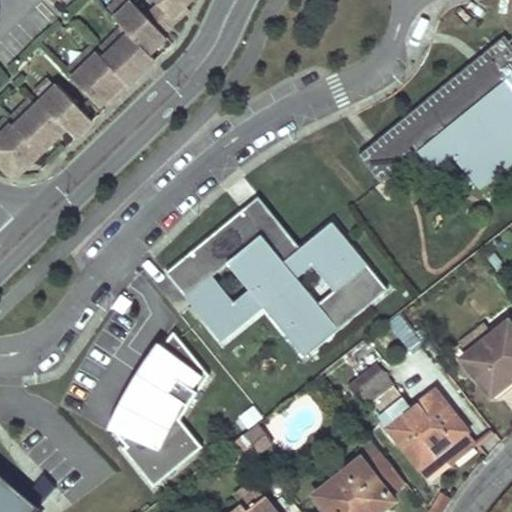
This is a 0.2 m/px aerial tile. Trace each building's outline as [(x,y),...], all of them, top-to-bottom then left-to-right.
[(127,0),(119,0),(110,9),(117,17),(131,3),(127,0)] [(173,18),(186,6),(192,0),(155,0),(163,8),(173,18)] [(113,95),(116,98),(156,60),(150,54),(167,37),(164,34),(151,20),(133,1),(131,3),(117,17),(115,19),(123,27),(117,33),(123,39),(108,54),(104,58),(93,46),(86,53),(92,59),(77,73),(72,78),(101,107),(113,95)] [(163,8),(151,20),(164,34),(189,10),(186,6),(173,18),(163,8)] [(117,33),(102,47),(108,54),(123,39),(117,33)] [(511,159),(511,40),(508,35),(480,57),(467,68),(381,135),(402,161),(421,146),(437,166),(455,150),(481,184),(492,176),(511,159)] [(86,53),(71,67),(77,73),(92,59),(86,53)] [(36,93),(43,100),(57,87),(50,80),(36,93)] [(24,162),(28,166),(67,129),(75,138),(93,121),(58,85),(57,87),(43,100),(42,101),(36,106),(21,121),(15,115),(9,121),(6,118),(0,124),(0,125),(6,131),(0,136),(0,163),(11,175),(24,162)] [(30,100),(15,115),(21,121),(36,106),(30,100)] [(393,168),(402,161),(381,135),(373,142),(393,168)] [(382,177),(393,168),(373,142),(371,140),(366,144),(360,149),(382,177)] [(11,175),(15,179),(28,166),(24,162),(11,175)] [(304,243),(262,193),(246,206),(287,257),(291,253),(304,243)] [(335,217),(304,243),(291,253),(287,257),(246,206),(190,252),(189,250),(168,268),(197,302),(225,336),(267,302),(294,334),(298,330),(313,348),(390,284),(349,234),(335,217)] [(490,320),(463,340),(472,351),(498,331),(490,320)] [(479,378),(480,376),(482,375),(497,394),(511,381),(511,321),(498,331),(472,351),(463,358),(479,378)] [(196,396),(212,374),(178,330),(166,344),(154,360),(161,365),(153,377),(145,372),(139,382),(128,401),(114,426),(127,443),(123,446),(153,484),(203,446),(182,418),(196,396)] [(313,348),(298,330),(294,334),(308,352),(313,348)] [(153,377),(161,365),(154,360),(145,372),(153,377)] [(379,414),(403,396),(396,386),(371,404),(379,414)] [(437,390),(426,399),(414,408),(403,396),(379,414),(426,474),(450,456),(455,462),(478,443),(468,430),(437,390)] [(260,426),(246,436),(260,455),(274,445),(260,426)] [(333,511),(334,511),(371,511),(372,511),(371,511),(380,511),(395,500),(391,495),(406,483),(382,452),(367,465),(362,459),(316,496),(328,511),(333,511)] [(0,511),(36,511),(42,506),(41,505),(28,493),(0,469),(0,511)] [(41,505),(59,484),(45,472),(39,480),(28,493),(41,505)] [(248,510),(265,497),(257,487),(240,501),(244,506),(248,510)] [(439,498),(446,507),(450,500),(445,494),(439,498)] [(276,511),(265,497),(248,510),(244,506),(236,511),(276,511)] [(426,508),(428,511),(442,511),(446,507),(439,498),(426,508)]
